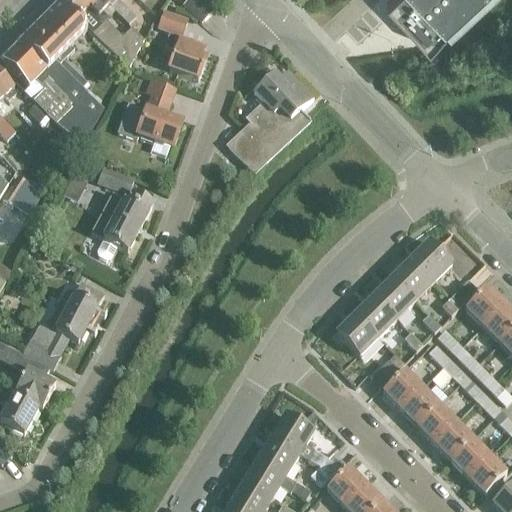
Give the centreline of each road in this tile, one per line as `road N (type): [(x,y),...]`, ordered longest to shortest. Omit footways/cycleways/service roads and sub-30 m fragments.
road 1 (residential): [(0,506),(31,495),(48,470),(156,269),(247,35),(269,7)]
road 2 (residential): [(439,188),(269,7)]
road 3 (residential): [(274,356),(345,262),(439,188)]
road 4 (residential): [(439,511),(303,375),(274,356)]
road 5 (residential): [(178,511),(274,356)]
